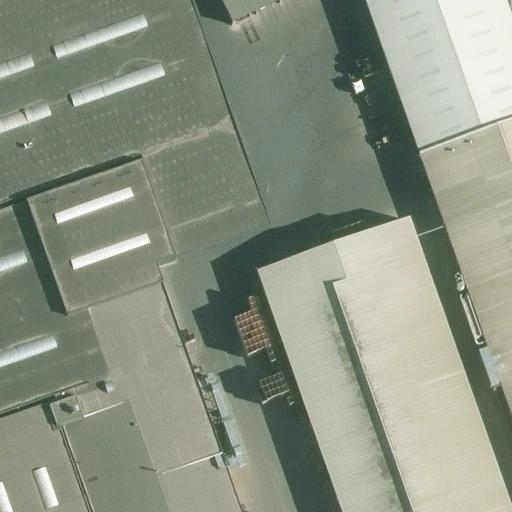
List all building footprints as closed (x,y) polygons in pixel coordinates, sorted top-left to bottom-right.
[(109,0),(0,0),(0,209),(140,161),(163,153),(109,0)] [(160,0),(109,0),(163,153),(140,161),(141,166),(166,238),(190,230),(235,214),(160,0)] [(511,25),(503,0),(385,0),(366,7),(418,158),(511,125),(511,25)] [(290,112),(278,115),(286,146),(298,143),(290,112)] [(511,125),(418,158),(511,425),(511,125)] [(140,161),(0,209),(0,511),(240,511),(155,270),(174,263),(166,238),(141,166),(140,161)] [(510,511),(408,222),(256,275),(339,511),(510,511)]
